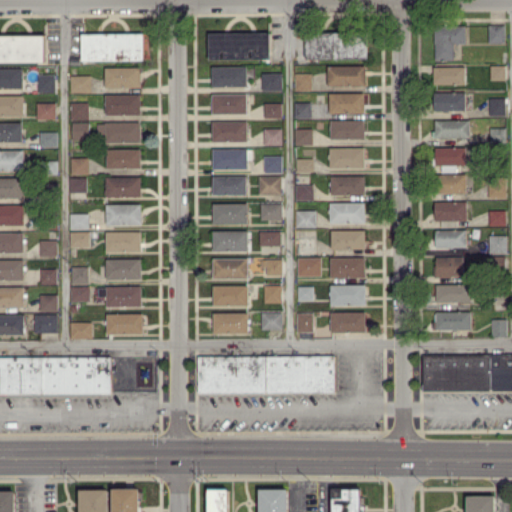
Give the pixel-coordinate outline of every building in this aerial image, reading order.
[(505,24),(489,24),(489,43),(506,42),(505,24)] [(435,59),(454,59),(454,43),(467,43),(466,25),(435,25),(435,59)] [(369,57),(368,31),(306,33),(307,58),(369,57)] [(144,33),(83,32),(82,59),(144,60),(144,33)] [(209,32),(210,59),(271,58),(270,32),(209,32)] [(0,34),(0,60),(45,61),(45,35),(0,34)] [(329,65),(329,85),(366,84),(366,64),(329,65)] [(490,65),(491,79),(506,79),(506,64),(490,65)] [(141,86),(141,66),(106,67),(106,87),(141,86)] [(248,86),(248,66),(213,66),(213,86),(248,86)] [(434,84),(466,83),(466,66),(434,66),(434,84)] [(23,67),(0,67),(0,87),(23,87),(23,67)] [(263,90),(283,89),(282,72),(262,72),(263,90)] [(312,89),(312,72),(295,72),(296,89),(312,89)] [(56,73),(38,74),(39,92),(56,92),(56,73)] [(92,74),(70,75),(71,91),(92,91),(92,74)] [(435,109),(466,110),(466,92),(435,91),(435,109)] [(365,112),(365,92),(330,92),(330,112),(365,112)] [(141,94),(106,93),(106,114),(141,114),(141,94)] [(247,93),(213,93),(213,113),(247,113),(247,93)] [(24,94),(0,94),(0,115),(24,115),(24,94)] [(506,115),(506,97),(490,97),(489,114),(506,115)] [(56,102),(37,101),(37,117),(56,118),(56,102)] [(71,119),(89,118),(89,101),(70,102),(71,119)] [(312,102),(295,101),(295,117),(311,117),(312,102)] [(282,116),(282,102),(264,102),(264,117),(282,116)] [(331,138),(366,138),(365,119),(331,119),(331,138)] [(470,119),(434,119),(434,137),(470,137),(470,119)] [(213,121),(213,141),(248,140),(248,120),(213,121)] [(0,140),(23,141),(22,122),(0,121),(0,140)] [(73,139),(90,139),(89,121),(72,121),(73,139)] [(141,121),(98,122),(98,134),(106,134),(106,142),(142,141),(141,121)] [(282,127),(264,127),(264,144),(282,144),(282,127)] [(296,144),(313,144),(313,127),(296,128),(296,144)] [(506,127),(490,127),(490,142),(506,142),(506,127)] [(58,146),(58,131),(40,131),(40,147),(58,146)] [(365,146),(330,147),(330,166),(365,166),(365,146)] [(466,164),(466,146),(436,146),(436,164),(443,164),(443,170),(456,170),(457,164),(466,164)] [(24,149),(0,148),(0,169),(24,170),(24,149)] [(141,148),(107,148),(108,167),(142,166),(141,148)] [(248,148),(213,148),(213,168),(248,167),(248,148)] [(282,171),(282,154),(264,155),(264,172),(282,171)] [(71,173),(89,173),(88,156),(71,157),(71,173)] [(313,157),(297,157),(297,171),(313,171),(313,157)] [(467,173),(439,173),(439,192),(467,192),(467,173)] [(366,174),(331,175),(331,194),(366,193),(366,174)] [(247,175),(213,175),(213,193),(247,194),(247,175)] [(281,175),(259,175),(259,193),(281,194),(281,175)] [(0,197),(26,197),(25,177),(0,176),(0,197)] [(87,176),(70,177),(70,191),(87,191),(87,176)] [(107,196),(142,196),(141,176),(106,176),(107,196)] [(489,197),(507,197),(507,182),(489,181),(489,197)] [(313,183),(296,183),(296,199),(313,199),(313,183)] [(467,200),(435,201),(435,220),(467,219),(467,200)] [(365,202),(330,201),(330,222),(365,222),(365,202)] [(0,223),(24,224),(24,204),(0,203),(0,223)] [(142,203),(107,203),(107,224),(142,224),(142,203)] [(248,203),(214,203),(214,222),(248,222),(248,203)] [(282,219),(282,203),(261,203),(261,219),(282,219)] [(489,210),(490,225),(506,224),(506,209),(489,210)] [(316,210),(296,210),(297,226),(316,226),(316,210)] [(71,228),(90,228),(89,212),(70,213),(71,228)] [(437,247),(467,246),(467,228),(436,229),(437,247)] [(366,229),(332,229),(331,248),(365,249),(366,229)] [(106,231),(107,251),(142,251),(142,230),(106,231)] [(213,250),(248,250),(248,230),(213,230),(213,250)] [(260,230),(260,245),(281,244),(281,230),(260,230)] [(0,231),(0,251),(24,251),(24,231),(0,231)] [(71,246),(91,246),(90,231),(71,231),(71,246)] [(507,252),(507,234),(490,234),(489,252),(507,252)] [(316,237),(299,237),(299,253),(316,253),(316,237)] [(40,239),(41,255),(58,255),(58,239),(40,239)] [(321,256),(298,257),(298,275),(322,275),(321,256)] [(365,256),(331,256),(331,277),(366,276),(365,256)] [(435,256),(435,276),(464,275),(464,256),(435,256)] [(142,258),(107,257),(106,278),(142,278),(142,258)] [(248,257),(214,257),(213,277),(248,278),(248,257)] [(0,278),(24,278),(24,258),(0,258),(0,278)] [(283,274),(283,258),(261,258),(262,266),(267,266),(267,274),(283,274)] [(88,283),(88,266),(72,265),(72,282),(88,283)] [(57,283),(57,268),(41,268),(41,283),(57,283)] [(366,283),(331,284),(331,304),(366,303),(366,283)] [(437,284),(437,301),(471,300),(471,283),(437,284)] [(248,284),(213,285),(214,305),(248,304),(248,284)] [(282,301),(282,284),(264,284),(264,301),(282,301)] [(0,305),(25,306),(25,286),(0,285),(0,305)] [(90,285),(71,285),(71,300),(90,300),(90,285)] [(142,285),(99,285),(99,295),(107,295),(107,305),(142,305),(142,285)] [(313,285),(298,285),(298,299),(313,300),(313,285)] [(41,310),(58,310),(58,294),(41,294),(41,310)] [(472,311),(436,310),(436,328),(471,329),(472,311)] [(282,311),(261,312),(262,329),(283,328),(282,311)] [(366,311),(331,311),(331,331),(366,331),(366,311)] [(143,332),(143,312),(107,313),(108,333),(143,332)] [(249,332),(248,312),(213,312),(214,332),(249,332)] [(298,312),(297,330),(314,331),(314,312),(298,312)] [(24,313),(0,313),(0,333),(25,333),(24,313)] [(35,332),(58,331),(58,313),(34,313),(35,332)] [(507,318),(492,318),(492,336),(507,335),(507,318)] [(71,338),(93,337),(93,321),(71,321),(71,338)] [(511,353),(424,354),(424,391),(511,390),(511,353)] [(0,356),(0,393),(112,393),(112,355),(0,356)] [(199,392),(336,392),(336,355),(199,355),(199,392)] [(141,511),(142,487),(115,487),(114,511),(141,511)] [(334,511),(362,511),(362,487),(334,487),(334,511)] [(109,511),(109,488),(81,488),(80,511),(109,511)] [(230,511),(230,488),(209,488),(209,511),(230,511)] [(288,511),(289,488),(261,488),(260,511),(288,511)] [(0,511),(16,511),(16,490),(0,489),(0,511)] [(496,511),(496,494),(468,495),(468,511),(496,511)]
